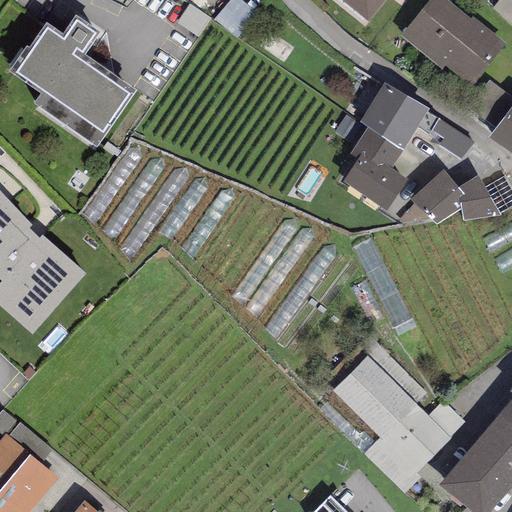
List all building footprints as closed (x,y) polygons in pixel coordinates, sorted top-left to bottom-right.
[(238,0),(231,0),(215,21),(237,39),(257,15),(238,0)] [(336,0),(367,25),(387,0),(336,0)] [(470,22),(442,0),(431,0),(400,38),(441,72),(444,68),(470,89),(505,47),(472,20),(470,22)] [(511,0),(499,0),(492,9),(511,25),(511,0)] [(210,19),(190,6),(177,25),(198,38),(210,19)] [(100,39),(75,22),(63,39),(46,28),(29,53),(27,51),(9,77),(40,99),(33,109),(96,153),(136,96),(85,61),(100,39)] [(511,109),(511,100),(488,82),(468,108),(496,130),(511,109)] [(384,87),(359,127),(367,131),(403,155),(428,114),(384,87)] [(511,109),(496,130),(488,141),(511,158),(511,109)] [(438,119),(429,132),(441,140),(439,149),(460,164),(474,145),(438,119)] [(403,155),(367,131),(348,159),(357,165),(343,187),(386,216),(407,184),(391,173),(403,155)] [(348,237),(131,143),(81,215),(130,263),(159,239),(179,248),(307,386),(362,332),(387,325),(393,335),(413,328),(370,240),(348,237)] [(310,167),(295,191),(308,199),(323,175),(310,167)] [(443,173),(410,203),(437,228),(461,211),(463,224),(500,219),(498,215),(483,189),(477,179),(458,192),(443,173)] [(511,193),(503,178),(483,189),(498,215),(511,207),(511,193)] [(0,285),(1,287),(0,288),(0,311),(32,340),(85,278),(42,239),(39,243),(29,232),(32,230),(0,196),(0,285)] [(511,222),(503,227),(486,236),(504,271),(511,266),(511,222)] [(369,337),(357,349),(367,359),(414,406),(426,394),(369,337)] [(414,406),(367,359),(333,393),(379,440),(363,455),(403,495),(414,484),(411,480),(450,441),(449,440),(427,419),(414,406)] [(493,511),(511,490),(511,393),(509,396),(511,398),(511,403),(439,491),(464,511),(493,511)] [(442,403),(427,419),(449,440),(449,439),(464,424),(442,403)] [(3,412),(0,414),(0,434),(4,438),(6,436),(41,466),(53,452),(20,425),(19,426),(3,412)] [(4,438),(0,442),(0,511),(32,511),(58,481),(41,466),(6,436),(4,438)] [(342,511),(329,499),(315,511),(342,511)]
